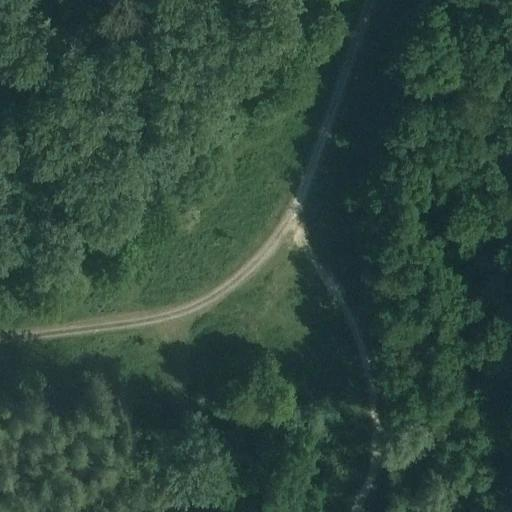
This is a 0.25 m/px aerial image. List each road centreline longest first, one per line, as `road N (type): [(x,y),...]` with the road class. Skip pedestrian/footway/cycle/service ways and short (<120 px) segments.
road 1 (track): [(370,511),(389,436),(372,354),(287,220),(375,0)]
road 2 (track): [(287,220),(214,296),(166,314),(0,338)]
